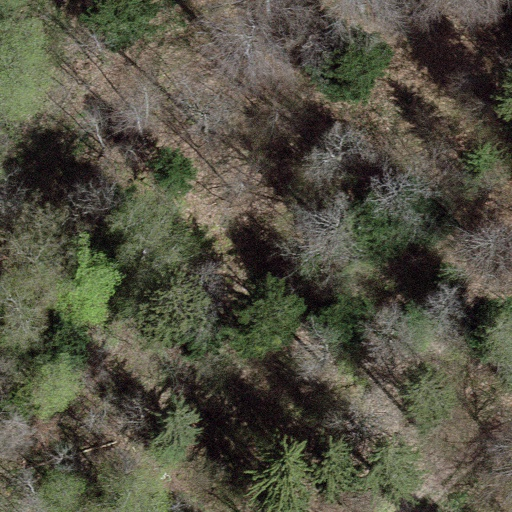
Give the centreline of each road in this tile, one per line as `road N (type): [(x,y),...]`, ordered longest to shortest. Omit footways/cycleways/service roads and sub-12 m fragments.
road 1 (track): [(0,188),(89,117),(130,71),(155,30),(161,0)]
road 2 (track): [(411,511),(511,421)]
